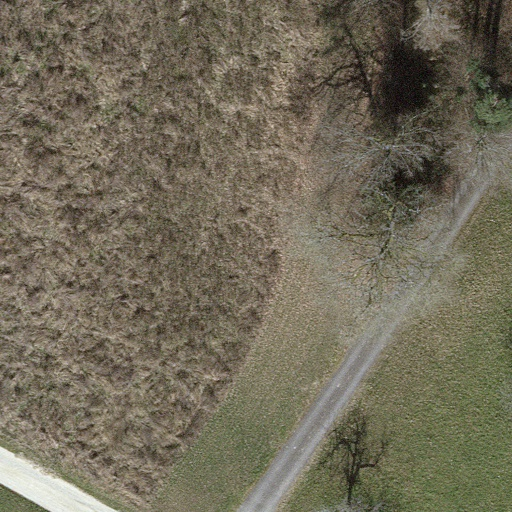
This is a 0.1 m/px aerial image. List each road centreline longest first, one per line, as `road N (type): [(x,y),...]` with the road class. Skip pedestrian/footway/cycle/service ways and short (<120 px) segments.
road 1 (track): [(264,511),(395,306),(511,147)]
road 2 (track): [(361,366),(332,0)]
